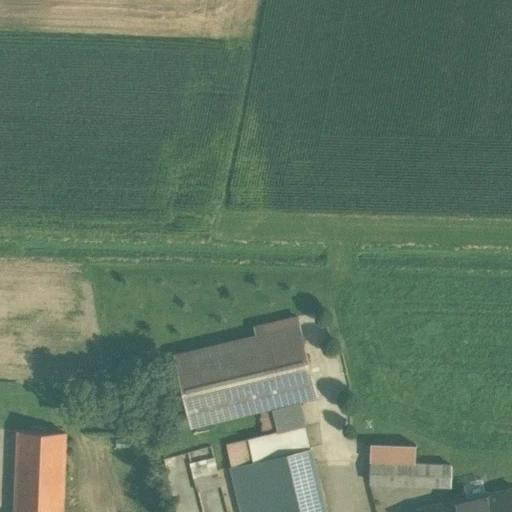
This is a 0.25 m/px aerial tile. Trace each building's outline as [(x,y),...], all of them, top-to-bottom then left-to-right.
[(299,316),(256,327),(258,336),(176,355),(192,425),(317,395),(299,316)] [(305,425),(227,444),(232,466),(264,459),(311,447),(305,425)] [(66,432),(19,430),(18,466),(65,468),(66,432)] [(326,511),(311,447),(264,459),(276,511),(326,511)] [(276,511),(264,459),(232,466),(243,511),(276,511)] [(452,465),(371,462),(370,482),(451,485),(452,465)] [(63,511),(65,468),(18,466),(16,511),(63,511)] [(511,511),(511,488),(468,499),(435,507),(436,511),(511,511)]
